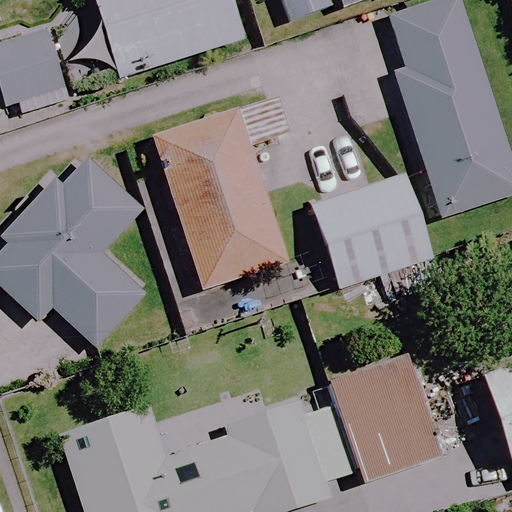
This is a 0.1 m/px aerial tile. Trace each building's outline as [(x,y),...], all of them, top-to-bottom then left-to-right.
[(241,44),(227,0),(88,0),(115,84),(241,44)] [(378,0),(275,0),(287,32),(378,0)] [(511,200),(511,184),(456,1),(386,22),(401,74),(391,77),(436,224),(511,200)] [(61,95),(44,34),(0,46),(0,104),(2,112),(61,95)] [(284,269),(246,153),(274,144),(262,107),(234,116),(148,144),(198,297),(284,269)] [(55,201),(49,194),(1,242),(11,251),(0,262),(0,295),(33,329),(48,313),(89,354),(143,301),(99,257),(137,219),(89,171),(55,201)] [(427,264),(400,181),(307,212),(334,295),(427,264)] [(329,411),(304,418),(298,398),(288,400),(224,420),(230,441),(163,461),(152,426),(148,412),(56,440),(78,511),(303,511),(327,505),(325,499),(322,488),(350,480),(353,490),(436,465),(405,365),(323,390),(329,411)] [(511,469),(511,367),(474,378),(503,472),(511,469)] [(511,511),(511,498),(479,507),(480,511),(511,511)]
